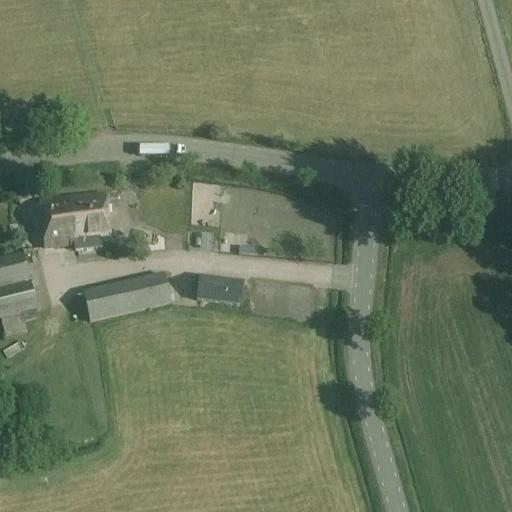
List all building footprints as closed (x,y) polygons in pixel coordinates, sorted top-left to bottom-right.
[(11,188),(12,220),(17,220),(17,236),(31,235),(30,187),(11,188)] [(102,196),(67,200),(37,204),(44,251),(108,242),(102,196)] [(36,312),(22,255),(0,260),(0,321),(22,316),(36,312)] [(170,305),(163,276),(83,294),(89,323),(170,305)] [(197,278),(194,302),(238,308),(241,284),(197,278)] [(38,320),(36,312),(22,316),(24,323),(38,320)] [(27,333),(24,323),(22,316),(0,321),(5,339),(27,333)]
